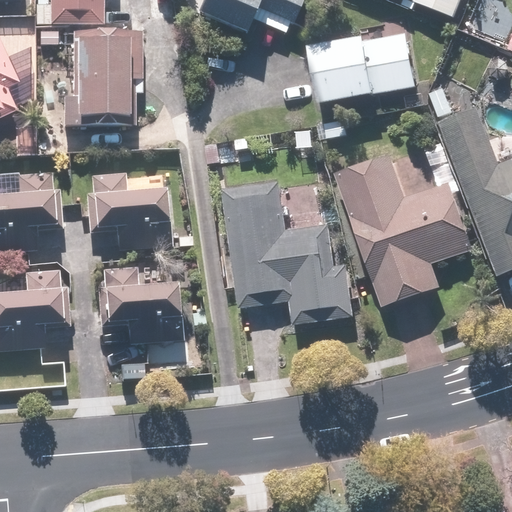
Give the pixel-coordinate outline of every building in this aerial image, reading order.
[(50,0),(51,7),(38,7),(37,28),(107,29),(107,0),(50,0)] [(208,0),(202,16),(250,36),(257,21),(290,34),(303,0),(208,0)] [(464,0),(420,0),(419,4),(457,19),(464,0)] [(511,37),(511,5),(498,0),(480,0),(469,29),(509,45),(511,37)] [(61,51),(62,32),(37,31),(37,50),(61,51)] [(59,127),(135,129),(137,59),(144,59),(145,34),(62,32),(61,51),(61,74),(85,75),(85,101),(60,101),(59,127)] [(315,52),(328,108),(420,88),(407,32),(315,52)] [(0,120),(21,111),(12,91),(22,87),(1,40),(0,40),(0,120)] [(448,90),(432,95),(439,122),(455,117),(448,90)] [(511,158),(501,163),(482,111),(443,126),(503,281),(511,277),(511,158)] [(347,119),(318,125),(322,143),(351,137),(347,119)] [(396,160),(338,177),(367,278),(373,276),(384,312),(447,294),(439,267),(479,255),(459,185),(408,200),(396,160)] [(0,255),(41,255),(40,231),(62,231),(62,194),(56,194),(55,173),(21,174),(22,195),(0,195),(0,255)] [(95,196),(87,196),(88,234),(120,234),(120,250),(156,250),(156,231),(172,230),(171,196),(130,197),(130,175),(95,175),(95,196)] [(285,184),(226,191),(240,312),(292,306),(295,330),(359,322),(353,267),(339,269),(333,225),(290,230),(285,184)] [(106,291),(98,291),(98,329),(130,329),(130,345),(187,345),(187,287),(142,287),(142,267),(106,268),(106,291)] [(30,298),(0,298),(0,356),(48,356),(48,327),(70,327),(69,295),(65,295),(65,271),(30,272),(30,298)]
